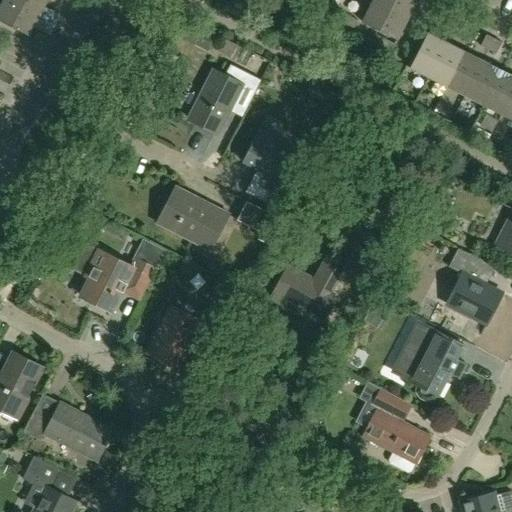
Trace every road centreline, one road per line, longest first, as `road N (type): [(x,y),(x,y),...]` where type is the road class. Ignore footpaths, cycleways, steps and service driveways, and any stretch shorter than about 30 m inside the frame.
road 1 (residential): [(140,404),(172,396),(290,453),(314,484),(361,509),(451,480),(511,367)]
road 2 (residential): [(511,172),(184,0)]
road 3 (residential): [(140,404),(102,361),(0,308)]
road 4 (residential): [(42,92),(192,170)]
